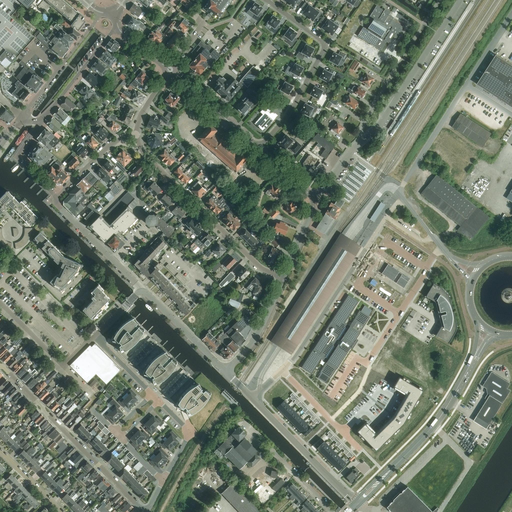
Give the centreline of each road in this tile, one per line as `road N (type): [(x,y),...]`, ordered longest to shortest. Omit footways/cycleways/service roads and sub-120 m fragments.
road 1 (residential): [(162,480),(143,509),(0,364)]
road 2 (unclassified): [(252,398),(297,352),(388,213)]
road 3 (unclassified): [(511,16),(404,181),(402,199)]
road 4 (residential): [(281,278),(257,265),(164,174),(136,133)]
road 5 (residential): [(254,145),(284,118),(327,44),(265,0)]
road 6 (secondary): [(357,502),(432,425),(470,364)]
road 7 (unclassified): [(362,138),(378,126),(460,0)]
road 8 (residential): [(362,138),(439,0)]
road 9 (tertiary): [(352,498),(252,398)]
road 10 (tertiary): [(102,12),(19,119)]
road 11 (tertiary): [(40,123),(116,23)]
